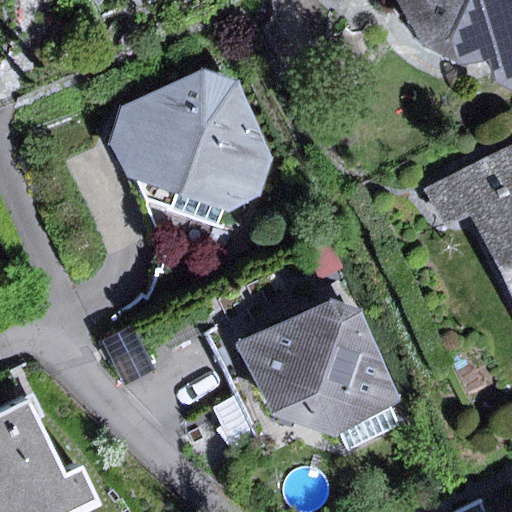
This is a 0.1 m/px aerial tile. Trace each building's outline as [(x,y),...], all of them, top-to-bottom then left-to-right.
[(511,0),(398,0),(421,43),(462,66),(490,61),(495,84),(511,93),(511,0)] [(204,71),(123,108),(112,145),(143,201),(224,228),(231,211),(260,197),(275,158),(240,85),(204,71)] [(511,144),(424,189),(444,228),(468,216),(511,301),(511,144)] [(330,242),(308,253),(321,280),(343,269),(330,242)] [(334,301),(239,347),(272,415),(341,438),(409,405),(362,312),(334,301)] [(32,406),(0,420),(0,511),(91,511),(104,506),(87,469),(67,479),(32,406)] [(491,511),(484,497),(452,511),(491,511)]
